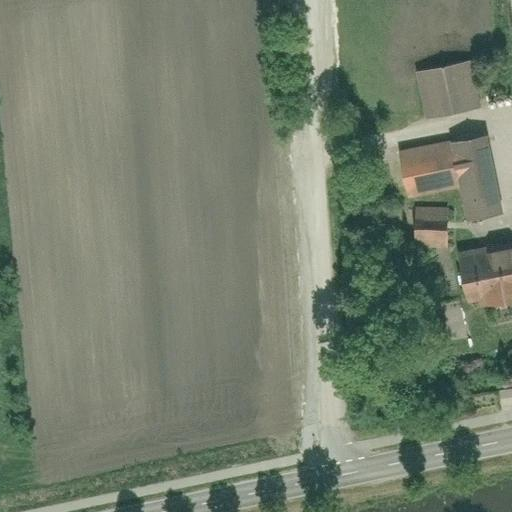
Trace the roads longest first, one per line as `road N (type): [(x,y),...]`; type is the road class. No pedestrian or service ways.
road 1 (unclassified): [(313,0),(342,476)]
road 2 (tertiary): [(342,476),(173,511)]
road 3 (tertiary): [(511,441),(342,476)]
